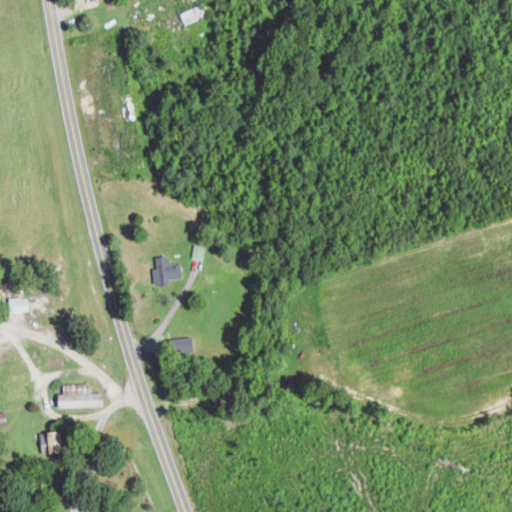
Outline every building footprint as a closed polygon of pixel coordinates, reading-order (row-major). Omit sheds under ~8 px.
[(208,16),(204,4),(180,11),(184,24),(208,16)] [(204,258),(207,245),(196,243),(193,256),(204,258)] [(155,267),(157,285),(172,283),(172,279),(185,277),(183,262),(173,263),(171,254),(157,256),(159,267),(155,267)] [(62,405),(95,404),(94,382),(65,383),(66,392),(61,392),(62,405)] [(42,431),(43,453),(67,451),(66,430),(42,431)]
